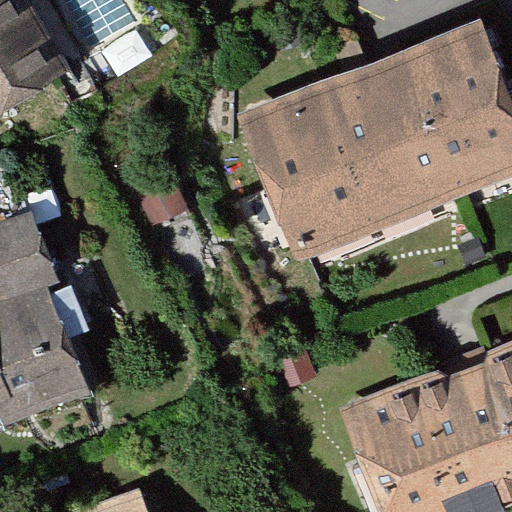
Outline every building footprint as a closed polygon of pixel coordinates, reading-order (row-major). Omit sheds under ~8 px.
[(48,0),(0,0),(0,72),(1,72),(15,97),(81,60),(48,0)] [(511,23),(502,0),(498,0),(246,105),(307,251),(511,166),(511,23)] [(74,266),(49,202),(0,221),(0,276),(5,290),(74,266)] [(116,383),(74,266),(5,290),(0,292),(0,394),(1,394),(10,420),(116,383)] [(511,330),(337,399),(381,511),(480,511),(511,500),(511,330)] [(164,511),(155,488),(97,511),(164,511)]
